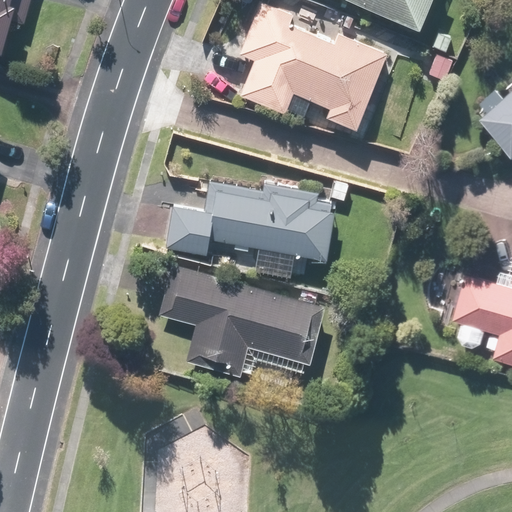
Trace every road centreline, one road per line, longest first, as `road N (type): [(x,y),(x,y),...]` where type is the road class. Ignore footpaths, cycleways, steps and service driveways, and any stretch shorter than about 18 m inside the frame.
road 1 (residential): [(5,511),(110,104),(149,0)]
road 2 (unknown): [(0,76),(110,104),(181,108),(511,202)]
